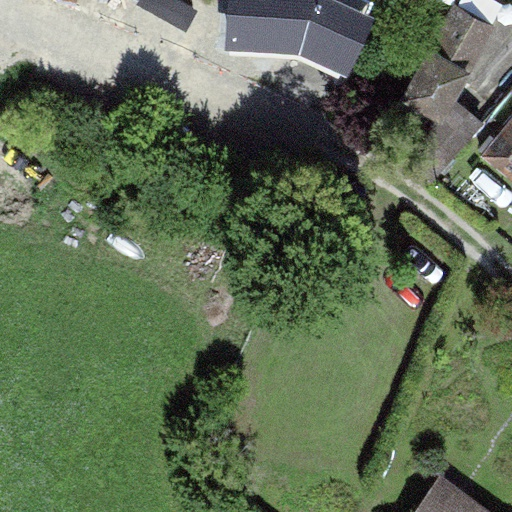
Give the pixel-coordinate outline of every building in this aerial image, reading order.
[(240,0),(240,19),(297,21),(350,45),(364,14),(334,0),(240,0)] [(369,2),(364,0),(334,0),(364,14),(369,2)] [(494,25),(458,5),(401,106),(437,126),(494,25)] [(297,21),(240,19),(238,45),(297,49),(297,21)] [(493,135),(482,149),(511,173),(511,124),(500,140),(493,135)] [(483,511),(442,482),(419,511),(483,511)]
